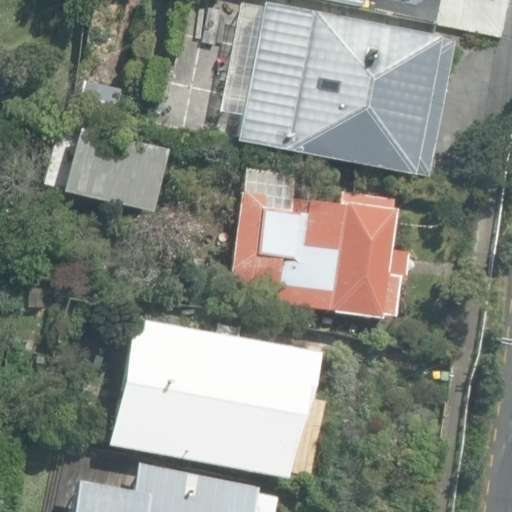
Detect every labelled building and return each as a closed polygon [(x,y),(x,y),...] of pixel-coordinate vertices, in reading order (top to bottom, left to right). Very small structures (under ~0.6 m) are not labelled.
[(232,139),(423,177),(449,42),(435,39),(435,38),(258,4),(232,139)] [(73,113),(111,122),(118,91),(81,82),(73,113)] [(58,193),(149,214),(165,146),(74,125),(58,193)] [(374,315),(389,317),(393,280),(400,281),(403,253),(385,251),(390,211),(384,210),(385,201),(337,195),(335,206),(237,192),(227,270),(247,288),(272,292),(271,303),(374,317),(374,315)] [(101,444),(278,479),(291,418),(297,419),(310,353),(126,317),(101,444)] [(70,432),(100,438),(105,415),(75,409),(70,432)] [(267,511),(271,497),(252,492),(253,486),(133,460),(126,492),(69,479),(61,511),(267,511)]
